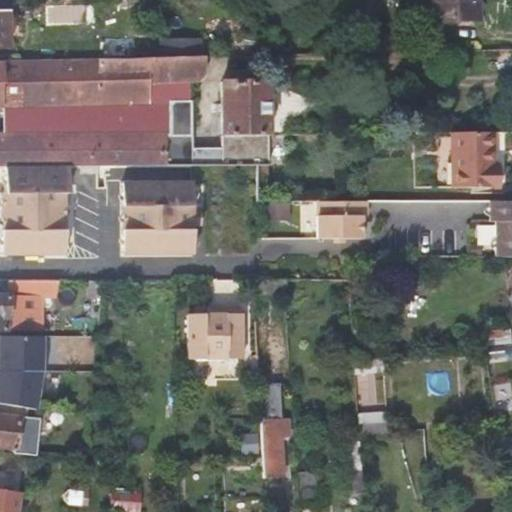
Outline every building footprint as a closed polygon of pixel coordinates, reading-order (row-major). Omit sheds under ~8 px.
[(10,0),(0,0),(0,47),(8,48),(7,10),(10,10),(10,0)] [(474,0),(428,0),(429,19),(475,17),(474,0)] [(366,33),(366,53),(395,53),(395,32),(366,33)] [(161,37),(162,54),(205,53),(205,36),(161,37)] [(261,55),(261,39),(238,40),(238,55),(261,55)] [(125,42),(126,57),(153,57),(152,43),(125,42)] [(0,133),(0,167),(3,167),(67,167),(79,167),(80,167),(96,167),(180,166),(191,166),(190,149),(190,99),(187,99),(187,82),(190,83),(190,77),(201,77),(201,56),(153,57),(126,57),(4,60),(0,59),(0,105),(2,105),(2,134),(0,133)] [(254,165),(255,189),(266,189),(265,79),(219,79),(220,148),(190,149),(191,166),(254,165)] [(448,131),(431,131),(431,187),(497,187),(497,164),(490,164),(490,131),(448,131)] [(67,167),(3,167),(4,193),(0,193),(0,255),(63,255),(63,204),(67,204),(67,167)] [(191,183),(120,183),(121,255),(191,255),(191,226),(200,225),(200,212),(191,211),(191,183)] [(366,201),(343,201),(316,201),(316,238),(361,239),(361,216),(366,216),(366,201)] [(511,201),(488,202),(488,220),(494,220),(494,258),(511,257),(511,201)] [(21,299),(36,300),(53,299),(56,281),(0,281),(0,331),(20,332),(20,313),(7,313),(7,299),(21,299)] [(251,293),(284,292),(284,281),(250,281),(251,293)] [(36,313),(36,300),(21,299),(20,313),(36,313)] [(242,310),(225,310),(225,315),(208,315),(187,315),(186,360),(241,360),(242,310)] [(470,331),(470,348),(483,347),(510,344),(509,329),(470,331)] [(0,403),(41,406),(45,336),(0,332),(0,403)] [(259,456),(260,478),(280,477),(279,437),(287,436),(286,419),(278,418),(275,383),(255,384),(259,456)] [(24,409),(0,404),(0,447),(22,450),(22,455),(27,455),(34,456),(37,421),(23,419),(24,409)] [(361,493),(358,441),(346,441),(348,492),(361,493)] [(314,472),(294,473),(296,505),(316,503),(314,472)] [(0,490),(0,511),(14,511),(18,493),(0,490)] [(134,492),(110,490),(110,494),(109,508),(109,510),(134,511),(134,492)] [(80,506),(109,508),(110,494),(81,491),(80,497),(80,506)] [(80,497),(66,495),(61,500),(65,504),(80,506),(80,497)]
